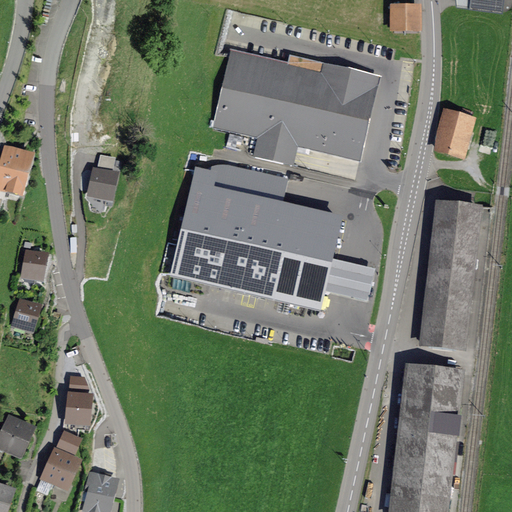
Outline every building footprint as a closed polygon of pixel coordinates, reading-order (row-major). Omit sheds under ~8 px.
[(417,28),(417,10),(395,10),(395,33),(420,33),(420,28),(417,28)] [(259,138),(255,156),(295,165),(299,148),(363,162),(382,75),(292,56),(291,60),(290,65),(232,52),(215,129),(259,138)] [(472,121),(446,114),(436,150),(461,157),(472,121)] [(0,191),(30,198),(40,153),(3,145),(0,158),(0,191)] [(115,171),(117,159),(101,155),(98,167),(115,171)] [(333,260),(342,217),(214,187),(217,174),(195,169),(169,279),(321,314),(326,293),(368,302),(375,270),(333,260)] [(110,200),(115,177),(95,172),(90,196),(110,200)] [(463,349),(479,210),(438,205),(422,345),(463,349)] [(48,282),(53,253),(27,249),(22,278),(48,282)] [(37,335),(45,305),(20,298),(12,328),(37,335)] [(71,350),(77,366),(84,363),(78,347),(71,350)] [(455,419),(460,374),(410,368),(393,511),(444,511),(453,435),(459,436),(461,420),(455,419)] [(70,376),(69,391),(89,393),(89,390),(85,377),(70,376)] [(68,391),(65,424),(90,426),(93,393),(89,393),(69,391),(68,391)] [(0,445),(19,455),(30,431),(7,420),(3,426),(8,428),(0,443),(0,445)] [(64,431),(57,447),(75,455),(82,438),(64,431)] [(57,455),(46,478),(65,487),(75,463),(57,455)] [(106,511),(114,482),(95,477),(89,500),(83,498),(80,509),(86,510),(85,511),(106,511)] [(0,511),(3,511),(10,493),(3,490),(5,486),(0,483),(0,511)]
